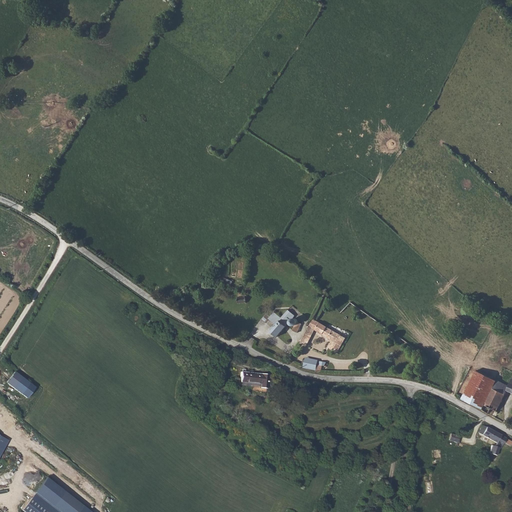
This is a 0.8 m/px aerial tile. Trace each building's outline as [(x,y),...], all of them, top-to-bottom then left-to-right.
[(280,319),(272,329),(270,331),(277,337),(289,322),(291,325),(294,327),(292,331),(297,333),(301,324),(298,323),(296,320),(292,318),(294,315),(287,310),(280,319)] [(340,336),(314,320),(308,327),(305,333),(301,342),(300,343),(306,346),(314,330),(332,341),(329,346),(328,348),(332,350),(333,348),(338,351),(345,339),(340,336)] [(317,364),(304,361),(304,362),(303,365),(302,369),(315,372),(315,374),(320,374),(321,367),(324,368),(325,363),(319,362),(318,365),(317,365),(317,364)] [(482,409),(496,381),(476,371),(461,400),(482,409)] [(14,372),(6,383),(27,398),(35,387),(14,372)] [(265,394),(267,376),(239,372),(239,383),(236,382),(236,387),(256,389),(256,393),(265,394)] [(511,379),(510,378),(507,386),(496,381),(482,409),(481,410),(481,411),(494,418),(497,412),(496,411),(506,391),(511,393),(511,379)] [(495,443),(499,435),(481,425),(477,433),(495,443)] [(459,437),(451,434),(448,440),(456,443),(459,437)] [(506,439),(499,435),(495,443),(493,447),(490,446),(489,453),(496,456),(498,449),(500,449),(500,446),(501,447),(503,443),(506,439)] [(91,511),(46,477),(36,492),(61,511),(91,511)] [(61,511),(36,492),(24,510),(26,511),(61,511)]
